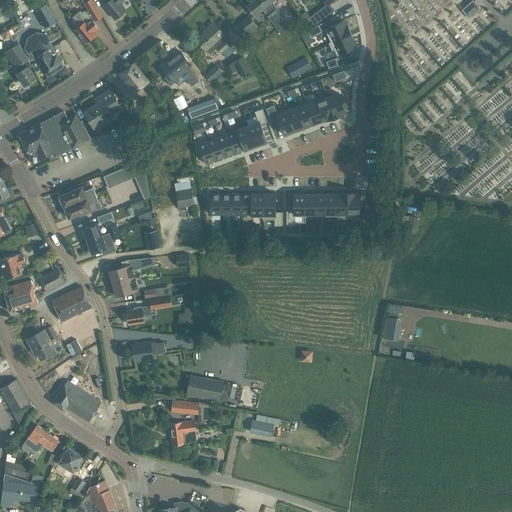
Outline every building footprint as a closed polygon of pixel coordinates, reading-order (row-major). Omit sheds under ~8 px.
[(91,0),(82,0),(95,21),(102,17),(91,0)] [(109,0),(110,1),(104,6),(115,19),(125,11),(120,4),(124,0),(109,0)] [(262,10),(269,19),(273,15),(261,0),(255,0),(247,6),(254,16),(262,10)] [(261,0),(273,15),(269,19),(277,30),(286,24),(277,13),(279,11),(272,2),(274,0),(261,0)] [(480,9),(473,0),(462,10),(469,18),(480,9)] [(45,28),(56,23),(46,5),(35,11),(45,28)] [(80,12),(73,17),(75,19),(71,22),(77,29),(75,30),(85,43),(96,34),(94,32),(98,29),(85,11),(82,14),(80,12)] [(316,12),(309,18),(314,25),(322,19),(316,12)] [(437,22),(440,26),(449,18),(446,14),(437,22)] [(245,35),(246,36),(258,28),(256,26),(257,26),(249,15),(237,25),(245,35)] [(344,21),(325,30),(331,42),(331,43),(350,34),(346,26),(344,21)] [(224,35),(213,23),(195,39),(206,51),(215,42),(218,45),(216,47),(221,54),(222,53),(224,55),(232,49),(229,46),(232,44),(226,37),(227,37),(225,34),(224,35)] [(319,25),(308,31),(311,37),(322,31),(319,25)] [(31,65),(36,72),(41,69),(44,74),(64,61),(50,41),(52,40),(48,34),(43,33),(28,42),(28,49),(30,53),(34,59),(36,62),(31,65)] [(331,42),(329,43),(332,51),(334,50),(337,56),(356,47),(353,42),(354,42),(350,34),(331,43),(331,42)] [(17,75),(25,86),(36,80),(29,70),(33,68),(28,61),(29,61),(18,45),(7,52),(18,68),(18,67),(21,72),(17,75)] [(171,80),(184,69),(192,80),(198,76),(203,72),(190,55),(185,58),(180,52),(171,60),(162,68),(165,73),(163,75),(168,81),(170,79),(171,80)] [(307,58),(307,57),(287,68),(293,79),(312,68),(307,58)] [(241,76),(250,72),(243,58),(234,62),(241,76)] [(336,58),(326,62),(329,68),(338,65),(336,58)] [(229,74),(235,71),(237,70),(233,63),(225,67),(229,74)] [(133,93),(143,86),(148,83),(134,64),(119,75),(133,93)] [(216,78),(210,71),(204,76),(210,83),(216,78)] [(344,71),(333,75),(335,81),(347,77),(344,71)] [(157,106),(165,101),(156,88),(148,93),(157,106)] [(96,99),(108,120),(114,117),(113,116),(122,111),(111,91),(96,99)] [(347,106),(344,96),(340,97),(339,93),(328,97),(335,117),(346,113),(344,108),(347,106)] [(335,117),(328,97),(327,95),(316,99),(324,120),(323,120),(324,121),(335,117)] [(215,98),(206,101),(210,112),(219,109),(215,98)] [(108,120),(96,99),(95,100),(97,104),(84,112),(91,124),(84,128),(90,139),(102,132),(99,126),(108,120)] [(324,120),(316,99),(306,102),(314,123),(323,120),(324,120)] [(314,123),(306,102),(297,106),(305,127),(314,123)] [(295,130),(287,109),(277,113),(274,106),(267,108),(271,121),(278,119),(284,135),(295,130)] [(305,127),(297,106),(287,109),(295,130),(305,127)] [(267,142),(260,124),(267,122),(262,109),(255,112),(259,122),(248,126),(256,146),(267,142)] [(64,111),(19,134),(30,156),(36,153),(40,159),(53,153),(56,158),(91,140),(76,114),(68,119),(64,111)] [(205,130),(202,123),(193,127),(195,134),(205,130)] [(256,146),(248,126),(237,130),(238,130),(245,149),(244,149),(245,150),(256,146)] [(152,135),(150,130),(140,133),(142,138),(152,135)] [(245,149),(238,130),(237,130),(228,134),(235,152),(244,149),(245,149)] [(235,152),(228,134),(219,137),(226,156),(235,152)] [(226,156),(219,137),(209,141),(216,159),(226,156)] [(216,159),(209,141),(199,145),(206,163),(216,159)] [(151,197),(144,160),(126,167),(131,179),(135,178),(145,200),(151,197)] [(6,189),(0,173),(0,199),(6,197),(7,201),(15,198),(11,187),(6,189)] [(73,188),(74,190),(59,196),(69,219),(83,213),(84,215),(100,208),(97,202),(98,201),(92,187),(90,188),(88,181),(73,188)] [(191,188),(175,191),(179,208),(194,205),(191,188)] [(264,217),(264,193),(252,193),(252,194),(252,214),(252,217),(263,217),(264,217)] [(275,212),(275,193),(264,193),(264,217),(263,217),(263,220),(275,220),(275,225),(283,225),(283,212),(275,212)] [(348,219),(348,193),(336,193),(336,194),(336,216),(336,219),(348,219)] [(367,219),(367,205),(360,205),(360,193),(348,193),(348,219),(367,219)] [(222,214),(222,194),(211,194),(211,214),(222,214)] [(232,214),(232,194),(222,194),(222,214),(232,214)] [(242,214),(242,194),(232,194),(232,214),(242,214)] [(252,214),(252,194),(242,194),(242,214),(252,214)] [(306,214),(306,194),(294,194),(294,211),(287,211),(287,225),(295,225),(295,216),(306,216),(306,214)] [(316,214),(316,194),(306,194),(306,214),(316,214)] [(326,214),(326,194),(316,194),(316,214),(326,214)] [(336,216),(336,194),(326,194),(326,214),(326,216),(336,216)] [(152,216),(150,211),(138,215),(140,220),(152,216)] [(34,217),(32,212),(24,215),(26,220),(34,217)] [(100,224),(114,219),(111,212),(97,218),(100,224)] [(417,233),(420,217),(402,213),(398,230),(417,233)] [(37,231),(35,224),(25,227),(27,234),(37,231)] [(88,241),(101,236),(97,224),(83,229),(88,241)] [(108,234),(119,230),(116,224),(106,227),(108,234)] [(88,241),(90,247),(88,248),(90,253),(92,253),(92,254),(113,246),(111,239),(121,236),(119,230),(108,234),(101,236),(88,241)] [(62,241),(70,236),(68,232),(59,237),(62,241)] [(158,238),(146,240),(148,250),(160,247),(158,238)] [(20,268),(27,267),(25,255),(17,257),(16,255),(0,259),(0,261),(5,279),(22,275),(20,268)] [(190,268),(189,256),(177,257),(178,268),(190,268)] [(142,259),(144,267),(159,265),(157,257),(142,259)] [(113,284),(134,278),(130,265),(131,265),(129,260),(121,262),(123,268),(110,271),(113,284)] [(160,263),(161,270),(174,267),(172,261),(160,263)] [(58,268),(39,277),(47,292),(65,283),(58,268)] [(134,278),(113,284),(117,296),(137,291),(134,278)] [(10,312),(37,305),(31,281),(3,288),(10,312)] [(62,322),(91,308),(81,287),(52,301),(62,322)] [(163,288),(155,289),(155,290),(156,297),(164,295),(163,288)] [(156,297),(155,290),(155,289),(144,290),(145,299),(156,297)] [(154,309),(171,307),(170,297),(150,300),(151,306),(141,308),(141,307),(134,308),(135,310),(127,311),(128,324),(143,322),(143,316),(155,314),(154,309)] [(395,319),(386,317),(383,338),(399,341),(401,330),(394,329),(395,319)] [(52,325),(45,329),(51,340),(58,337),(58,336),(52,325)] [(47,338),(44,331),(27,339),(35,355),(37,354),(41,360),(53,354),(45,339),(47,338)] [(163,342),(155,344),(155,341),(132,345),(134,362),(153,360),(152,355),(165,353),(163,342)] [(95,346),(88,349),(98,356),(102,351),(95,346)] [(414,361),(414,360),(415,352),(407,351),(406,358),(406,359),(414,361)] [(313,368),(314,357),(302,357),(302,368),(313,368)] [(8,363),(7,361),(0,364),(0,375),(10,368),(8,363)] [(219,401),(220,397),(227,399),(230,384),(223,383),(223,381),(191,375),(187,395),(219,401)] [(0,389),(13,411),(22,428),(33,409),(29,402),(30,401),(17,379),(0,389)] [(63,411),(65,407),(88,422),(100,403),(67,381),(52,403),(63,411)] [(200,403),(173,400),(172,412),(199,416),(200,403)] [(271,435),(273,423),(252,419),(250,431),(271,435)] [(172,445),(184,444),(184,443),(196,442),(195,431),(196,431),(194,421),(170,424),(172,445)] [(35,451),(48,433),(37,425),(28,438),(23,446),(23,450),(29,454),(33,449),(35,451)] [(52,450),(59,441),(48,433),(35,451),(38,453),(44,444),(52,450)] [(81,459),(82,457),(69,448),(67,451),(65,450),(61,457),(63,458),(60,463),(73,472),(76,466),(80,469),(85,461),(81,459)] [(7,456),(6,460),(5,472),(29,479),(32,467),(15,463),(16,458),(7,456)] [(201,463),(200,468),(209,471),(211,465),(201,463)] [(1,504),(14,505),(14,499),(37,502),(39,485),(31,482),(5,473),(1,504)] [(34,474),(31,482),(39,485),(42,477),(34,474)] [(91,485),(78,477),(72,487),(85,495),(91,485)] [(91,487),(87,493),(88,496),(85,498),(83,502),(87,511),(101,511),(116,506),(109,490),(105,481),(91,487)] [(175,508),(160,511),(159,511),(200,511),(202,509),(188,502),(187,505),(181,502),(175,504),(175,508)]
